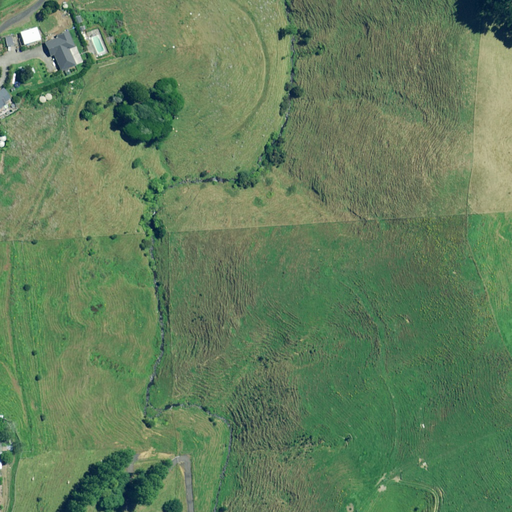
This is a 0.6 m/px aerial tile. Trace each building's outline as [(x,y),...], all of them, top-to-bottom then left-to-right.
[(35,42),(34,30),(20,32),(21,36),(16,37),(17,45),(35,42)] [(72,47),(66,32),(55,36),(56,38),(44,43),(49,57),(52,55),(59,72),(74,66),(67,49),(72,47)] [(0,106),(10,101),(2,89),(0,89),(0,106)] [(49,93),(42,95),(42,96),(41,96),(40,96),(39,97),(38,97),(38,98),(38,99),(38,100),(38,101),(39,101),(39,102),(40,102),(41,102),(42,102),(43,102),(44,102),(44,101),(44,100),(50,99),(49,93)] [(10,443),(2,443),(2,451),(10,451),(10,443)]
